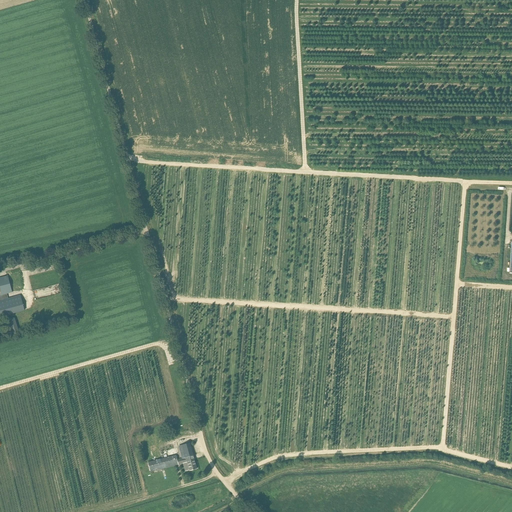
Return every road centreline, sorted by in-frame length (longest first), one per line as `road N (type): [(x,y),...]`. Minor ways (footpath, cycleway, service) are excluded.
road 1 (unclassified): [(216,471),(82,0)]
road 2 (track): [(511,481),(430,462),(284,468),(234,492)]
